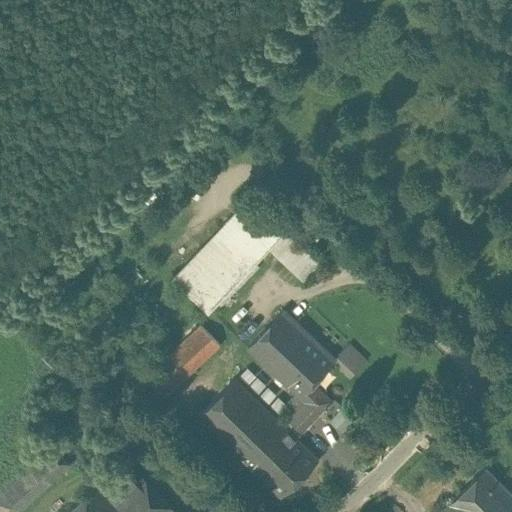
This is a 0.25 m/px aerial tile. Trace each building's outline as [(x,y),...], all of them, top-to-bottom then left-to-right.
[(256,190),(173,277),(208,310),(291,223),(256,190)] [(139,260),(127,274),(144,289),(156,275),(139,260)] [(334,360),(281,310),(247,346),(299,396),(313,382),(334,360)] [(201,324),(143,379),(161,398),(219,343),(201,324)] [(364,357),(349,343),(339,353),(354,368),(364,357)] [(286,427),(236,377),(198,413),(250,464),(286,427)] [(331,399),(313,382),(299,396),(304,400),(318,413),(331,399)] [(304,400),(288,417),(302,431),(318,413),(304,400)] [(330,419),(342,429),(352,418),(340,407),(330,419)] [(318,458),(286,427),(250,464),(281,494),(318,458)] [(49,439),(0,484),(0,503),(8,511),(15,511),(70,462),(49,439)] [(141,485),(123,465),(101,485),(119,505),(141,485)] [(511,511),(511,493),(485,466),(451,501),(462,511),(461,511),(511,511)] [(101,485),(98,482),(65,511),(125,511),(119,505),(101,485)] [(141,485),(119,505),(125,511),(164,511),(169,508),(145,482),(141,485)] [(451,501),(439,511),(461,511),(462,511),(451,501)]
